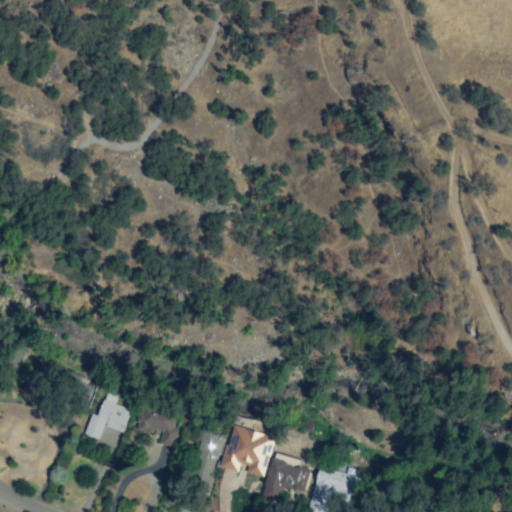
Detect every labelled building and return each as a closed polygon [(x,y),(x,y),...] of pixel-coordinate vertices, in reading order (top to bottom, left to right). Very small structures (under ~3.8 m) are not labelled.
[(112,404),(129,411),(120,434),(102,427),(98,441),(81,435),(88,414),(94,416),(100,400),(102,401),(105,394),(114,397),(112,404)] [(174,427),(178,428),(171,449),(156,444),(160,433),(147,429),(145,436),(133,432),(142,404),(153,408),(177,416),(174,427)] [(260,478),(219,464),(232,425),(273,439),(260,478)] [(201,431),(221,438),(209,475),(189,468),(201,431)] [(273,453),(301,460),(292,493),(264,486),(273,453)] [(304,511),(317,466),(356,478),(345,511),(304,511)]
